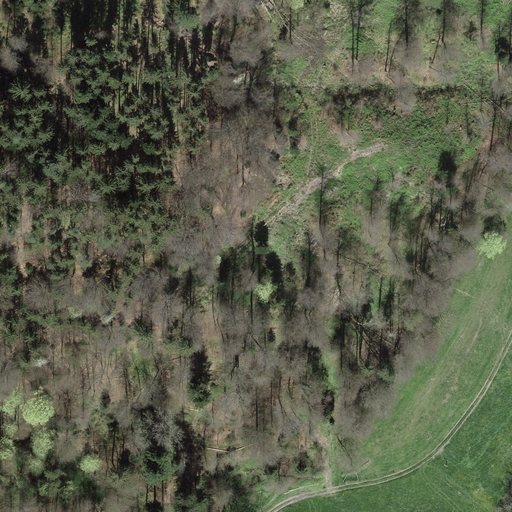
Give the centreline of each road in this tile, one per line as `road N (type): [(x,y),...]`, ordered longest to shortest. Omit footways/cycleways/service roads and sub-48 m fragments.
road 1 (track): [(0,288),(101,316),(197,297),(302,173),(314,119),(299,79),(334,30),(369,0)]
road 2 (track): [(164,0),(168,63),(152,156),(133,183),(99,193),(0,175)]
road 3 (track): [(275,511),(307,494),(358,487),(427,462),(472,411),(511,342)]
